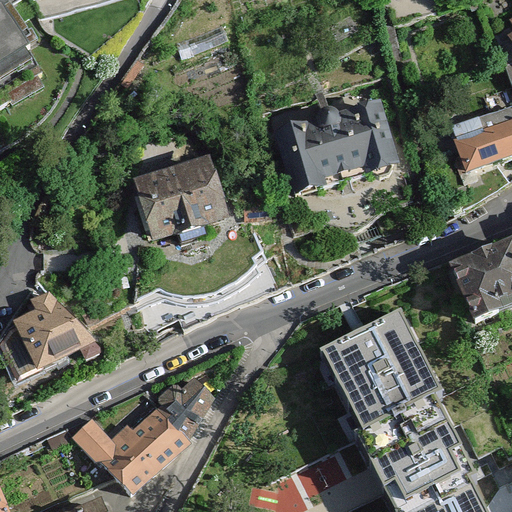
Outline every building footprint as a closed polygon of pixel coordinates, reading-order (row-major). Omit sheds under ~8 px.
[(2,14),(0,15),(0,90),(34,71),(2,14)] [(511,19),(497,29),(511,52),(511,19)] [(384,107),(271,140),(291,208),(404,175),(384,107)] [(511,110),(449,130),(465,180),(511,165),(511,110)] [(211,164),(131,190),(151,252),(231,227),(211,164)] [(511,248),(450,273),(470,325),(511,308),(511,248)] [(41,314),(19,326),(49,378),(109,343),(74,282),(35,304),(41,314)] [(393,329),(320,365),(390,511),(511,511),(511,485),(493,495),(477,503),(445,437),(393,329)] [(94,420),(75,439),(136,498),(184,450),(213,402),(191,384),(185,393),(178,386),(161,402),(168,409),(142,435),(132,425),(116,442),(94,420)] [(107,511),(104,503),(81,511),(107,511)]
